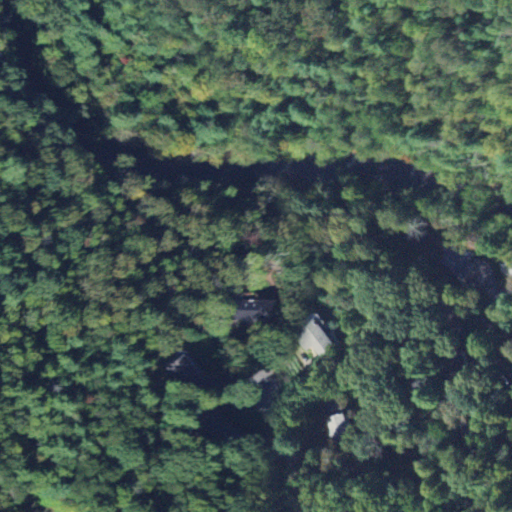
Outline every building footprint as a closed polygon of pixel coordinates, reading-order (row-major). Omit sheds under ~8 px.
[(403,193),(413,174),(377,156),(372,166),(371,165),(369,171),(374,173),(372,177),(403,193)] [(467,252),(456,246),(445,263),(467,276),(481,252),(471,246),(467,252)] [(511,277),(511,253),(511,254),(502,272),(511,277)] [(222,299),(222,331),(248,331),(248,321),(269,321),(268,299),(222,299)] [(342,348),(324,319),(298,334),(308,351),(317,346),(324,359),(342,348)] [(160,364),(179,389),(195,376),(177,351),(160,364)] [(199,441),(219,435),(211,409),(191,414),(199,441)] [(328,420),(336,444),(356,438),(348,413),(328,420)]
